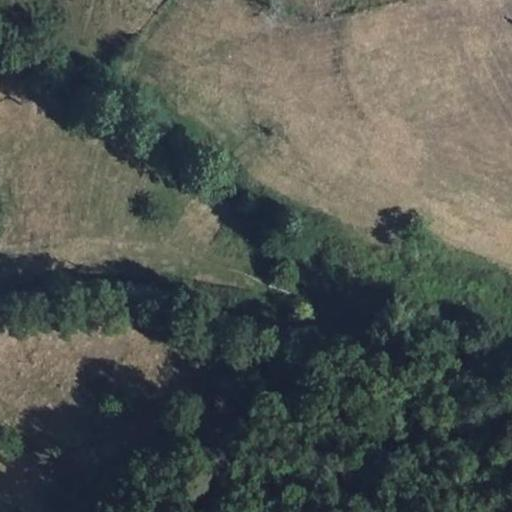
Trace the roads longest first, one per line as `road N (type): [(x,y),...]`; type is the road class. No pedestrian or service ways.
road 1 (unclassified): [(0,306),(99,285),(175,299),(316,350),(511,377)]
road 2 (unclassified): [(511,409),(407,440),(176,488),(153,511)]
